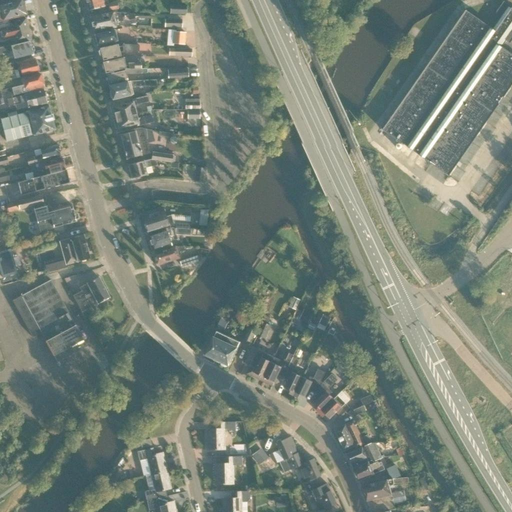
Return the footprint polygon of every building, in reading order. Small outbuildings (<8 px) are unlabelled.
[(0,20),(25,14),(21,0),(4,5),(0,9),(0,20)] [(105,7),(103,0),(85,0),(88,11),(105,7)] [(511,2),(508,0),(506,0),(498,11),(501,20),(496,27),(473,10),(388,129),(447,172),(511,79),(511,50),(504,45),(510,37),(511,38),(511,2)] [(109,11),(117,10),(119,9),(118,5),(118,2),(108,4),(109,11)] [(170,14),(186,14),(187,5),(170,5),(170,14)] [(117,10),(109,11),(110,13),(90,18),(93,33),(116,28),(115,23),(123,21),(122,17),(124,17),(123,14),(118,13),(117,10)] [(0,29),(0,31),(1,36),(2,40),(13,38),(14,44),(31,40),(26,19),(9,23),(10,27),(0,29)] [(165,27),(182,28),(182,20),(165,20),(165,27)] [(117,41),(115,30),(94,35),(96,40),(95,40),(96,45),(97,45),(97,46),(117,41)] [(172,44),(185,45),(186,33),(173,32),(172,44)] [(14,57),(0,60),(0,66),(3,65),(15,62),(14,58),(33,54),(32,53),(34,50),(33,47),(31,46),(30,45),(29,41),(11,46),(10,45),(0,47),(0,54),(12,51),(14,57)] [(138,53),(138,46),(130,45),(114,45),(100,48),(100,49),(98,52),(99,55),(102,56),(103,60),(120,57),(118,51),(122,50),(122,53),(138,53)] [(174,56),(191,57),(192,49),(174,48),(174,56)] [(125,66),(123,58),(102,63),(103,64),(102,66),(103,69),(105,71),(105,74),(123,70),(141,69),(140,63),(128,64),(126,66),(125,66)] [(15,62),(3,65),(4,72),(8,71),(8,72),(17,70),(20,78),(38,73),(38,71),(40,71),(38,66),(37,66),(35,59),(16,65),(16,62),(15,62)] [(168,70),(168,79),(188,77),(188,68),(168,70)] [(147,69),(141,69),(123,70),(105,74),(107,85),(127,81),(126,74),(134,74),(147,73),(147,69)] [(2,98),(11,96),(39,88),(39,85),(41,84),(41,81),(40,78),(38,75),(21,80),(23,85),(0,91),(2,98)] [(157,86),(156,80),(147,80),(131,82),(110,87),(111,91),(109,94),(110,97),(113,100),(133,95),(132,86),(140,86),(157,86)] [(44,93),(43,90),(7,100),(8,106),(13,105),(26,101),(28,107),(46,102),(45,99),(47,99),(45,93),(44,93)] [(116,119),(136,114),(134,106),(149,102),(147,96),(132,99),(133,103),(113,108),(116,119)] [(200,109),(200,99),(185,99),(185,109),(200,109)] [(51,115),(49,106),(28,111),(28,112),(17,116),(16,111),(7,113),(8,118),(1,120),(2,124),(0,124),(0,129),(3,129),(6,142),(34,134),(34,135),(55,130),(52,120),(53,120),(51,115)] [(188,111),(188,119),(200,119),(199,110),(188,111)] [(136,114),(116,119),(119,129),(137,124),(138,127),(154,123),(152,116),(137,119),(136,114)] [(145,129),(140,128),(131,130),(132,132),(121,135),(127,159),(150,154),(145,129)] [(43,157),(44,161),(60,156),(59,152),(59,151),(61,149),(60,146),(58,146),(57,144),(41,149),(42,155),(27,159),(28,166),(42,162),(42,158),(43,157)] [(172,163),(173,156),(153,153),(152,160),(156,160),(172,163)] [(0,158),(0,165),(8,163),(7,157),(0,158)] [(61,158),(44,163),(46,169),(32,172),(34,178),(47,175),(64,170),(63,166),(65,164),(64,161),(61,159),(61,158)] [(157,166),(156,160),(152,160),(128,165),(132,179),(147,175),(145,165),(149,164),(150,168),(157,166)] [(194,181),(204,183),(205,168),(196,167),(194,181)] [(21,195),(69,183),(66,170),(64,170),(47,175),(34,178),(18,182),(21,195)] [(17,202),(18,202),(20,210),(43,204),(41,195),(17,202)] [(42,206),(34,208),(40,231),(54,227),(76,221),(76,220),(78,218),(77,214),(74,213),(71,204),(49,210),(48,205),(42,206)] [(199,225),(207,226),(208,210),(200,210),(199,225)] [(167,217),(165,211),(143,217),(145,224),(144,225),(145,229),(147,230),(147,231),(169,224),(171,227),(189,229),(190,222),(191,216),(172,215),(167,217)] [(171,246),(166,229),(147,235),(153,253),(171,246)] [(83,236),(60,242),(66,264),(77,261),(77,262),(89,259),(83,236)] [(175,247),(153,254),(157,266),(179,259),(179,258),(177,252),(184,250),(183,246),(175,247)] [(17,273),(11,249),(0,251),(0,270),(2,278),(17,273)] [(189,264),(190,268),(196,266),(195,262),(201,261),(200,255),(190,257),(180,260),(182,267),(189,264)] [(46,273),(52,272),(49,261),(44,262),(46,273)] [(110,298),(99,278),(87,284),(80,288),(82,291),(73,296),(82,312),(91,307),(85,297),(92,293),(98,304),(110,298)] [(87,346),(76,325),(51,280),(12,301),(33,338),(34,338),(33,337),(41,332),(46,341),(54,356),(58,362),(87,346)] [(289,306),(296,310),(300,300),(293,297),(289,306)] [(306,312),(302,319),(309,322),(313,315),(306,312)] [(317,327),(324,331),(331,318),(323,314),(317,327)] [(256,336),(264,340),(271,325),(268,323),(270,317),(266,316),(256,336)] [(252,339),(254,339),(258,332),(249,328),(244,340),(251,343),(252,339)] [(218,360),(229,337),(218,332),(216,337),(215,337),(207,355),(218,360)] [(230,366),(239,348),(238,348),(241,343),(229,337),(218,360),(222,362),(223,366),(226,367),(229,365),(230,366)] [(290,367),(294,357),(293,357),(294,355),(285,351),(282,358),(285,359),(284,361),(275,357),(264,382),(274,386),(279,375),(284,378),(290,367)] [(263,355),(258,352),(248,374),(264,382),(275,357),(265,352),(263,355)] [(294,396),(303,377),(297,375),(299,371),(295,369),(299,360),(294,357),(290,367),(284,378),(290,380),(286,388),(291,390),(290,394),(294,396)] [(316,392),(324,383),(310,377),(309,380),(303,377),(294,396),(299,398),(300,394),(306,397),(310,389),(316,392)] [(320,415),(335,400),(334,399),(330,395),(333,393),(324,383),(316,392),(321,398),(315,403),(319,408),(316,411),(320,415)] [(361,399),(364,406),(364,405),(364,406),(374,401),(371,395),(361,399)] [(340,418),(349,409),(337,396),(334,399),(335,400),(320,415),(323,418),(326,415),(330,419),(337,414),(340,418)] [(354,410),(357,415),(366,411),(364,406),(364,405),(364,406),(354,410)] [(235,431),(235,422),(218,423),(218,429),(207,430),(207,450),(225,449),(225,431),(235,431)] [(366,425),(358,429),(355,422),(336,430),(345,450),(355,446),(356,448),(371,442),(369,437),(363,440),(360,434),(368,430),(366,425)] [(282,468),(301,458),(299,453),(298,453),(291,437),(276,444),(283,460),(279,462),(282,468)] [(141,441),(142,447),(152,445),(150,439),(141,441)] [(382,459),(375,443),(372,444),(363,448),(362,447),(347,454),(352,466),(367,459),(369,462),(373,460),(374,462),(382,459)] [(151,474),(166,470),(162,453),(154,455),(152,448),(137,451),(139,460),(147,458),(151,474)] [(252,455),(259,465),(268,457),(261,448),(252,455)] [(215,465),(215,484),(233,484),(232,466),(241,466),(241,457),(226,457),(226,464),(215,465)] [(306,482),(316,478),(320,476),(313,459),(304,463),(301,458),(282,468),(284,473),(299,466),(306,482)] [(384,467),(382,462),(371,467),(369,463),(354,469),(358,480),(360,481),(368,478),(370,478),(373,475),(375,475),(374,472),(384,467)] [(387,469),(392,479),(401,475),(396,465),(387,469)] [(165,489),(170,488),(166,470),(151,474),(145,475),(149,490),(145,491),(147,500),(167,496),(165,489)] [(419,480),(424,491),(433,487),(428,476),(419,480)] [(316,478),(306,482),(303,484),(307,493),(312,491),(320,511),(336,504),(327,484),(320,487),(316,478)] [(392,494),(390,487),(394,486),(395,485),(408,484),(408,479),(385,480),(377,482),(361,486),(372,511),(380,511),(395,509),(395,506),(407,503),(405,491),(392,494)] [(104,484),(106,491),(119,488),(118,486),(121,485),(120,481),(104,484)] [(223,499),(223,511),(246,511),(247,511),(241,511),(241,501),(250,501),(250,492),(235,492),(235,499),(223,499)] [(159,511),(175,511),(174,501),(168,502),(167,496),(147,500),(149,509),(158,507),(159,511)] [(286,497),(275,497),(276,507),(287,506),(286,497)]
